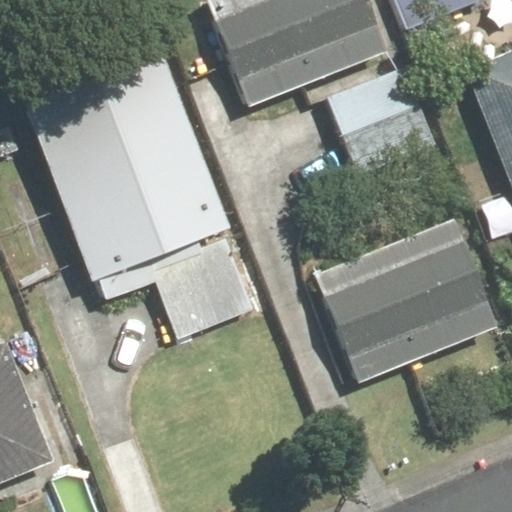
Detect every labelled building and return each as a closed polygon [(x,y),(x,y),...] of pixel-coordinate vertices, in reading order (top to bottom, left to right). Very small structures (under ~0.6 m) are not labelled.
[(206,0),(246,103),(390,48),(371,0),(206,0)] [(385,0),(398,33),(482,0),(385,0)] [(266,302),(163,37),(23,90),(104,298),(153,280),(176,337),(266,302)] [(511,37),(461,57),(511,187),(511,37)] [(321,88),(356,178),(446,144),(411,53),(321,88)] [(449,229),(318,280),(356,377),(487,327),(449,229)] [(7,337),(0,339),(0,479),(54,458),(7,337)] [(164,511),(138,438),(100,452),(121,511),(164,511)]
